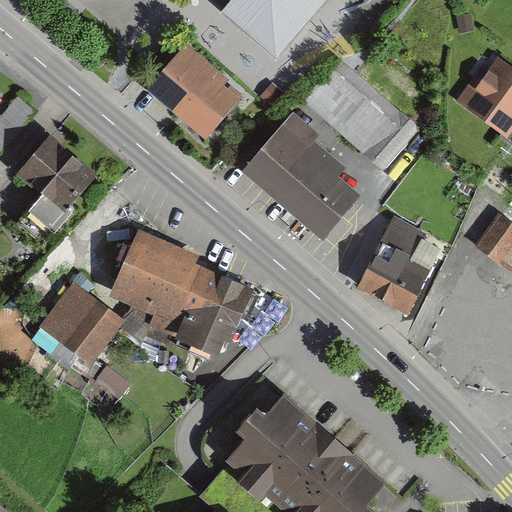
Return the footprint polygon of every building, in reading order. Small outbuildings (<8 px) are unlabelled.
[(237,0),(226,13),(278,56),(326,0),(237,0)] [(155,91),(215,140),(252,96),(192,46),(155,91)] [(511,61),(507,58),(471,107),(511,137),(511,61)] [(338,62),(305,103),(379,163),(413,122),(338,62)] [(20,96),(0,119),(0,152),(3,155),(39,112),(20,96)] [(361,199),(342,184),(349,175),(317,150),(322,144),(295,123),(249,182),(326,243),(361,199)] [(48,128),(18,167),(70,207),(100,168),(48,128)] [(511,224),(499,217),(478,254),(511,273),(511,224)] [(351,281),(410,314),(439,261),(381,228),(351,281)] [(113,296),(176,320),(171,333),(227,355),(254,285),(202,265),(206,256),(138,230),(113,296)] [(125,317),(77,278),(43,321),(91,359),(125,317)] [(125,395),(133,383),(110,365),(101,376),(125,395)] [(354,511),(383,475),(273,390),(221,456),(292,511),(354,511)]
